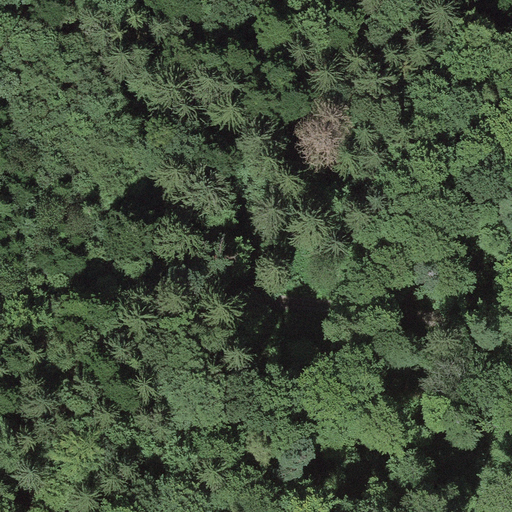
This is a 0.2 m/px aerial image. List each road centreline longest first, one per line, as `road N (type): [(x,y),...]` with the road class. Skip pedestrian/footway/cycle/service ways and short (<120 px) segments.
road 1 (track): [(0,312),(182,292),(511,331)]
road 2 (track): [(126,511),(251,415),(354,314)]
road 3 (track): [(178,473),(0,312)]
